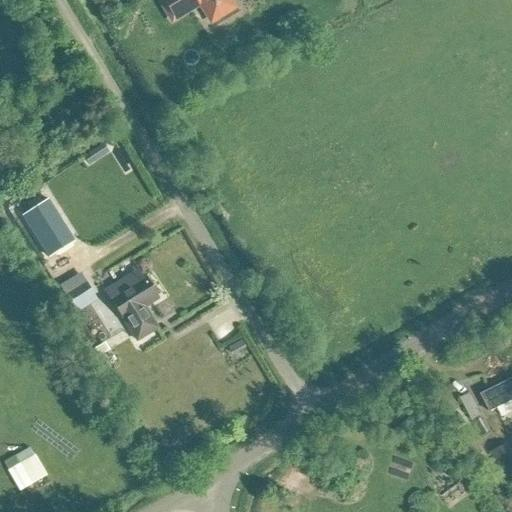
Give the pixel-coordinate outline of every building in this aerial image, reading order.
[(200,3),(211,21),(233,8),(227,0),(159,0),(172,20),(200,3)] [(20,217),(46,258),(73,241),(47,200),(20,217)] [(125,325),(136,342),(151,333),(140,316),(141,316),(138,311),(157,298),(143,276),(126,287),(121,280),(102,292),(124,326),(125,325)] [(76,313),(91,304),(96,300),(87,285),(66,298),(76,313)] [(93,350),(112,338),(91,304),(76,313),(86,331),(83,333),(93,350)] [(102,345),(93,351),(97,357),(106,351),(102,345)] [(511,379),(480,395),(490,413),(511,402),(511,379)] [(459,396),(470,417),(482,410),(471,389),(459,396)] [(8,467),(35,460),(32,448),(5,454),(8,467)] [(511,466),(511,449),(494,458),(501,472),(511,466)]
